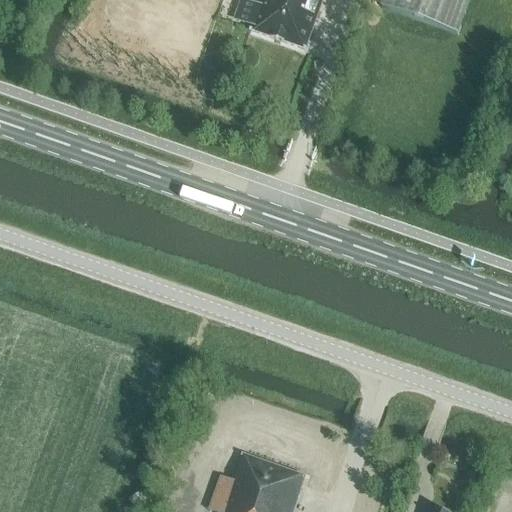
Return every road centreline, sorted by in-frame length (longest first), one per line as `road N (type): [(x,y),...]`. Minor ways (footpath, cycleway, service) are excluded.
road 1 (primary): [(511,302),(0,122)]
road 2 (unclassified): [(511,416),(0,237)]
